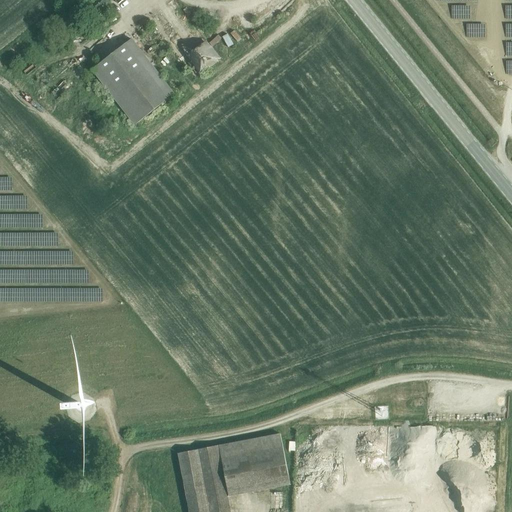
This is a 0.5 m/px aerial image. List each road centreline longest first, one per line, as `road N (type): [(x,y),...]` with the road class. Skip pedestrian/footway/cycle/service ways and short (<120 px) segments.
road 1 (track): [(511,387),(439,377),(382,382),(251,430),(117,453)]
road 2 (tertiary): [(511,191),(354,0)]
